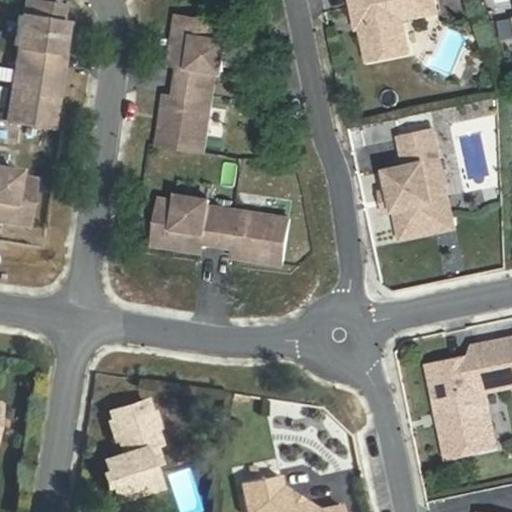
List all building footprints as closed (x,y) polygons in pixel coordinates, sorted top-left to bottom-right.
[(58,18),(61,2),(47,0),(24,0),(22,12),(18,11),(12,42),(17,43),(53,49),(58,50),(63,19),(58,18)] [(434,0),(352,0),(357,21),(366,19),(367,26),(363,32),(370,65),(411,57),(406,36),(402,36),(400,25),(403,24),(437,17),(434,0)] [(224,20),(178,13),(175,33),(180,33),(175,63),(180,63),(178,79),(214,84),(216,70),(223,70),(227,39),(221,38),(224,20)] [(68,20),(63,19),(58,50),(62,50),(68,20)] [(366,19),(357,21),(360,33),(363,32),(367,26),(366,19)] [(180,33),(175,33),(170,62),(175,63),(180,33)] [(51,63),(53,49),(17,43),(16,51),(4,117),(50,124),(53,105),(48,104),(55,64),(51,63)] [(53,105),(62,50),(58,50),(53,49),(51,63),(55,64),(48,104),(53,105)] [(175,94),(171,94),(166,123),(161,122),(158,142),(204,150),(207,130),(214,84),(178,79),(175,94)] [(171,94),(166,93),(161,122),(166,123),(171,94)] [(408,168),(386,173),(390,194),(393,193),(397,211),(401,232),(438,224),(431,191),(446,187),(434,133),(402,139),(408,168)] [(224,162),(222,182),(234,184),(237,164),(224,162)] [(0,212),(6,214),(5,218),(25,222),(32,176),(14,173),(15,167),(0,163),(0,212)] [(446,187),(431,191),(438,224),(401,232),(403,241),(454,230),(446,187)] [(160,197),(152,242),(171,245),(172,240),(202,245),(202,241),(218,243),(233,245),(233,250),(262,254),(261,259),(281,263),(289,217),(223,207),(209,204),(210,198),(178,193),(178,199),(160,197)] [(390,194),(383,195),(387,214),(397,211),(393,193),(390,194)] [(202,245),(172,240),(171,245),(201,250),(202,245)] [(262,254),(233,250),(232,255),(261,259),(262,254)] [(511,340),(474,348),(477,358),(430,368),(447,457),(488,449),(480,412),(488,411),(485,393),(511,386),(511,340)] [(130,501),(129,495),(149,489),(154,482),(146,452),(157,449),(163,448),(158,431),(162,430),(159,417),(155,418),(151,405),(116,415),(119,424),(114,425),(119,442),(123,441),(127,456),(107,461),(110,474),(113,486),(117,504),(130,501)] [(496,447),(488,411),(480,412),(488,449),(496,447)] [(157,449),(146,452),(154,482),(149,489),(129,495),(130,501),(162,493),(155,468),(162,467),(157,449)] [(110,474),(104,475),(107,488),(113,486),(110,474)] [(283,482),(246,490),(250,511),(347,511),(348,510),(339,511),(320,511),(285,493),(283,482)]
